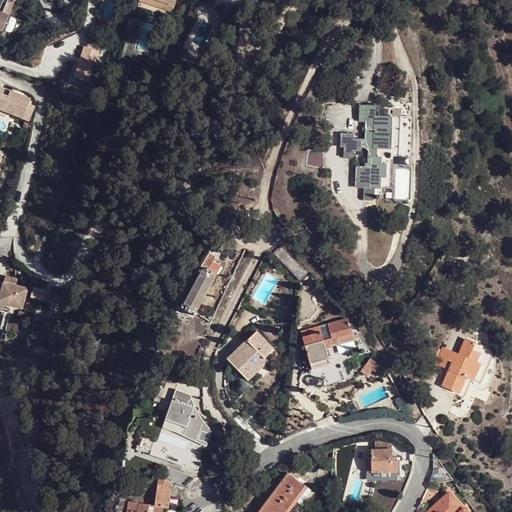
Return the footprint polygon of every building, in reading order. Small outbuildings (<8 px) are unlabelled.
[(0,0),(0,30),(2,31),(9,15),(2,13),(7,0),(0,0)] [(162,12),(164,5),(148,0),(129,0),(129,1),(162,12)] [(30,99),(0,86),(0,109),(29,122),(34,108),(28,105),(30,99)] [(375,116),(376,106),(359,105),(359,121),(365,122),(365,126),(364,126),(363,126),(362,127),(362,129),(362,130),(362,132),(364,132),(364,139),(353,138),(353,134),(341,133),(341,147),(344,147),(344,157),(353,157),(354,151),(361,151),(361,148),(364,148),(367,151),(367,163),(364,163),(364,165),(356,165),(355,186),(364,186),(363,199),(374,199),(374,189),(381,189),(381,177),(385,178),(386,164),(382,163),(382,148),(391,148),(392,116),(388,116),(388,107),(379,107),(379,116),(375,116)] [(307,148),(306,165),(321,166),(322,149),(307,148)] [(409,198),(410,167),(395,167),(395,198),(409,198)] [(273,254),(300,281),(308,273),(281,246),(273,254)] [(215,257),(207,253),(196,273),(199,275),(180,308),(187,312),(195,316),(197,314),(196,313),(222,267),(213,263),(215,257)] [(7,277),(5,283),(16,286),(18,280),(7,277)] [(5,283),(0,281),(0,302),(22,309),(28,289),(16,286),(5,283)] [(32,285),(29,296),(42,300),(46,289),(32,285)] [(349,317),(328,323),(332,338),(353,333),(349,317)] [(328,323),(319,326),(324,341),(332,338),(328,323)] [(319,326),(302,331),(313,368),(322,366),(331,363),(326,348),(324,341),(319,326)] [(275,349),(258,332),(243,345),(229,359),(230,361),(235,366),(246,378),(275,349)] [(332,338),(324,341),(326,348),(354,340),(353,333),(332,338)] [(473,349),(476,342),(465,338),(458,354),(459,354),(456,362),(452,361),(447,373),(442,385),(459,392),(466,376),(473,379),(480,363),(476,361),(480,352),(473,349)] [(489,348),(476,342),(473,349),(480,352),(476,361),(480,363),(473,379),(481,382),(492,357),(492,355),(492,353),(492,351),(491,350),(489,348)] [(447,358),(450,351),(442,347),(436,363),(443,366),(447,358)] [(275,349),(246,378),(249,380),(278,353),(275,349)] [(458,354),(450,351),(447,358),(452,361),(456,362),(459,354),(458,354)] [(366,365),(373,369),(380,372),(383,370),(383,366),(372,358),(366,365)] [(366,365),(362,371),(368,375),(373,369),(366,365)] [(149,438),(144,453),(170,462),(176,447),(170,446),(175,431),(177,426),(196,432),(201,414),(192,410),(193,407),(186,405),(184,410),(172,407),(166,425),(165,424),(158,441),(149,438)] [(194,436),(196,432),(177,426),(175,431),(194,436)] [(143,436),(138,451),(144,453),(149,438),(143,436)] [(390,449),(380,450),(372,450),(373,472),(397,472),(396,458),(393,458),(393,454),(393,449),(390,449)] [(453,480),(437,458),(434,458),(434,461),(434,467),(433,473),(431,479),(430,483),(453,480)] [(168,468),(164,481),(171,483),(186,487),(191,483),(194,480),(197,478),(168,468)] [(288,473),(259,511),(264,511),(291,475),(288,473)] [(264,511),(285,511),(305,486),(291,475),(264,511)] [(127,502),(126,511),(163,511),(164,507),(169,508),(171,496),(182,499),(186,487),(171,483),(169,487),(158,484),(154,506),(127,502)] [(466,511),(450,493),(441,500),(442,501),(439,505),(438,504),(432,509),(428,511),(466,511)]
